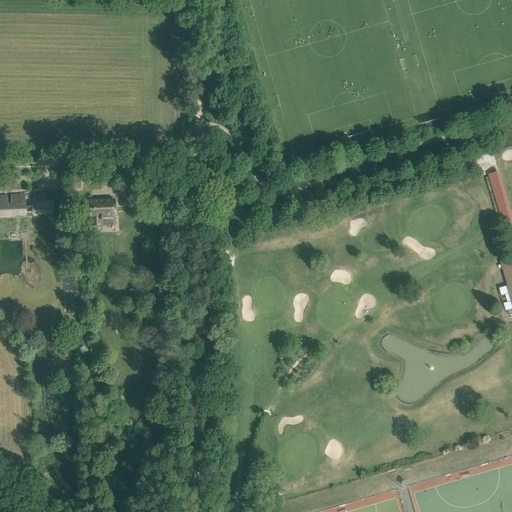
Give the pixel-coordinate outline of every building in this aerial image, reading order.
[(499,171),(488,174),(490,181),(501,177),(499,171)] [(7,196),(0,196),(0,214),(1,215),(2,215),(1,215),(7,214),(7,215),(8,215),(8,214),(14,214),(15,214),(21,214),(22,214),(24,213),(24,209),(23,195),(11,196),(9,206),(7,206),(7,196)] [(114,199),(83,201),(84,216),(91,216),(91,225),(101,225),(101,220),(102,219),(102,217),(115,216),(114,199)] [(40,202),(32,202),(32,210),(33,213),(35,213),(36,213),(42,212),(42,213),(43,213),(43,212),(49,212),(50,212),(52,212),(52,209),(52,202),(52,201),(42,202),(42,204),(40,204),(40,202)] [(511,258),(500,261),(511,301),(511,258)]
